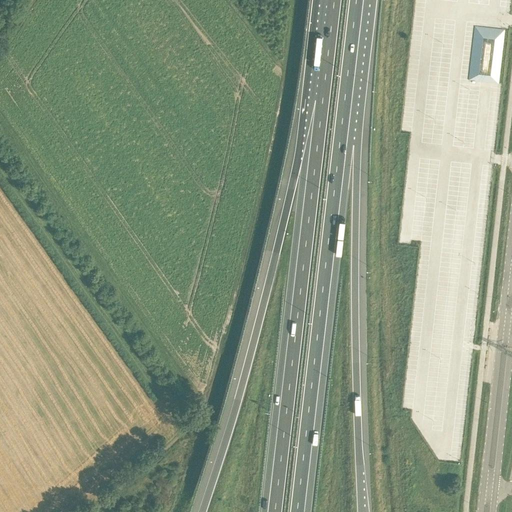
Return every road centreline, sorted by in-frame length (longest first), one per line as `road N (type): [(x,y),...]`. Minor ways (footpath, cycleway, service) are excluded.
road 1 (track): [(293,0),(276,121),(201,410),(91,511)]
road 2 (motorway): [(300,511),(344,145)]
road 3 (motorway): [(363,511),(355,187),(344,145)]
road 4 (motorway): [(312,162),(286,211),(203,511)]
road 5 (motorway): [(312,162),(271,511)]
road 6 (tertiary): [(511,222),(479,511)]
road 7 (tertiary): [(492,511),(511,332)]
road 8 (motorway): [(330,0),(312,162)]
road 9 (motorway): [(344,145),(362,0)]
